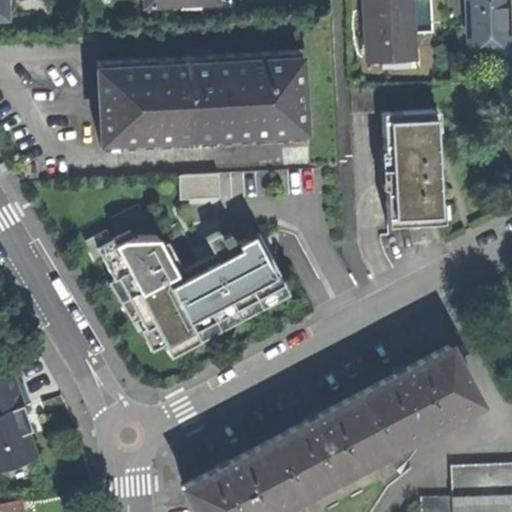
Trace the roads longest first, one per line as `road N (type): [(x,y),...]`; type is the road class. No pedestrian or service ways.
road 1 (residential): [(126,435),(511,240)]
road 2 (unknown): [(0,62),(290,40)]
road 3 (residential): [(0,215),(126,435)]
